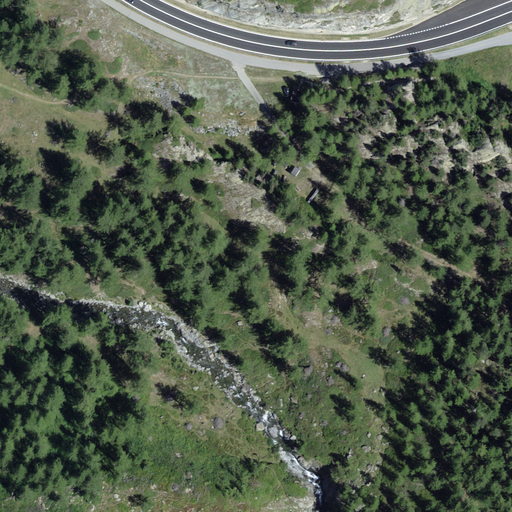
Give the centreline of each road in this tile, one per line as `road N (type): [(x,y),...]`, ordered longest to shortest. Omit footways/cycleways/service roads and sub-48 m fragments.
road 1 (primary): [(141,0),(225,35),(312,50),(390,47),(511,11)]
road 2 (residential): [(107,0),(234,57),(325,68)]
road 3 (residential): [(511,36),(421,59),(325,68)]
road 4 (track): [(234,57),(308,156)]
